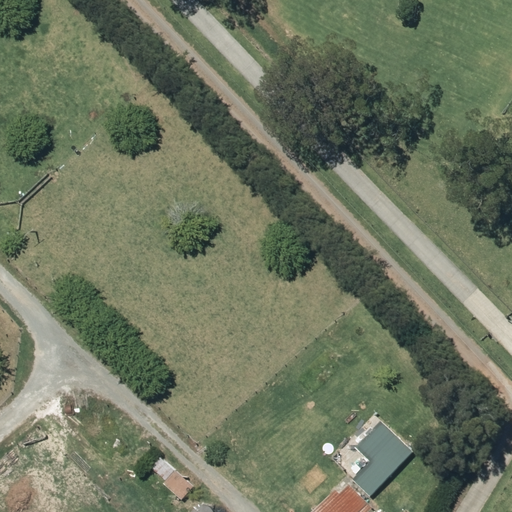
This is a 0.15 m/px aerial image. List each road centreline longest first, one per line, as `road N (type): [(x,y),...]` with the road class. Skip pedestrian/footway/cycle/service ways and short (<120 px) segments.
road 1 (unknown): [(132,0),(460,336),(511,402)]
road 2 (unknown): [(78,357),(237,511)]
